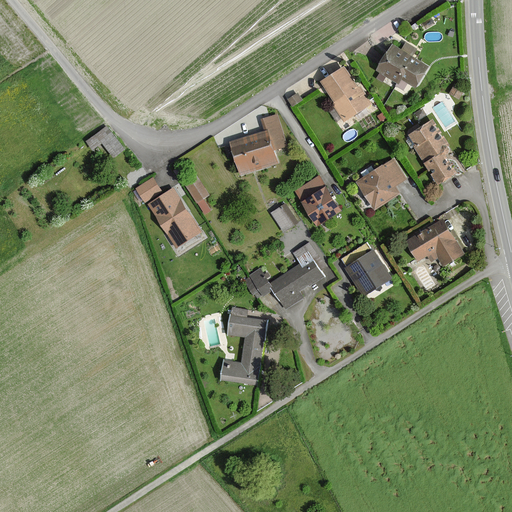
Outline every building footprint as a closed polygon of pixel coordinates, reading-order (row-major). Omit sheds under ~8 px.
[(428,66),(392,44),(376,70),(399,83),(402,78),(416,86),(428,66)] [(357,88),(344,67),(322,81),(336,102),(333,104),(345,122),(372,104),(360,86),(357,88)] [(465,90),(455,84),(449,93),(459,99),(465,90)] [(303,100),(298,93),(288,99),(293,107),(303,100)] [(429,113),(425,107),(417,112),(422,119),(429,113)] [(278,114),(262,119),(266,131),(230,142),(241,175),(278,162),(274,151),(288,146),(278,114)] [(431,174),(438,185),(457,173),(446,156),(449,154),(450,150),(448,147),(450,145),(433,119),(409,135),(411,138),(415,144),(413,146),(414,147),(429,171),(431,170),(434,173),(431,174)] [(126,149),(108,124),(86,140),(94,150),(104,142),(115,157),(126,149)] [(415,144),(411,138),(406,141),(411,149),(414,147),(413,146),(415,144)] [(357,182),(375,210),(401,193),(397,186),(408,179),(394,158),(357,182)] [(189,180),(180,166),(173,171),(183,184),(184,183),(189,180)] [(189,180),(184,183),(197,204),(198,203),(204,199),(210,195),(197,175),(189,180)] [(319,176),(296,191),(302,202),(318,226),(341,211),(326,187),(319,176)] [(162,191),(153,177),(136,188),(145,202),(162,191)] [(201,231),(173,189),(150,205),(177,246),(201,231)] [(211,211),(204,199),(198,203),(205,215),(211,211)] [(299,223),(286,203),(271,213),(284,233),(299,223)] [(428,254),(432,261),(439,257),(444,266),(464,254),(458,245),(443,220),(435,224),(433,226),(407,241),(418,260),(428,254)] [(293,253),(300,264),(270,283),(260,269),(250,275),(251,276),(250,277),(249,278),(245,280),(254,293),(255,292),(258,296),(262,294),(263,296),(272,291),(286,310),(304,298),(299,292),(304,289),(309,285),(310,286),(324,277),(320,271),(327,267),(319,255),(318,255),(309,242),(293,253)] [(390,279),(372,251),(347,268),(364,296),(390,279)] [(257,384),(267,320),(248,318),(249,309),(232,307),(231,315),(228,334),(245,337),(241,362),(225,360),(222,379),(257,384)]
